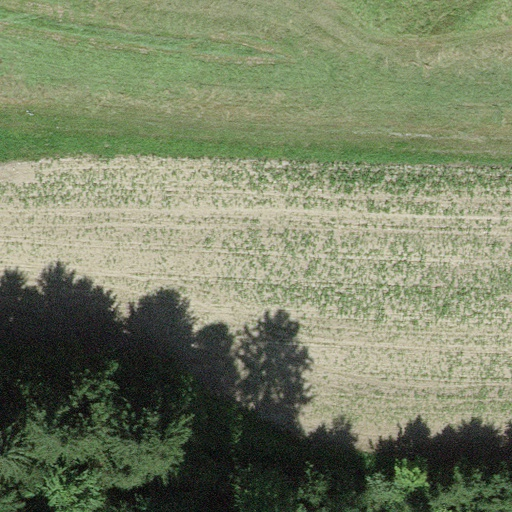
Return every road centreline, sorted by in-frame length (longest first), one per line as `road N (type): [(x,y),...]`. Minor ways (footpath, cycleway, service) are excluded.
road 1 (track): [(0,116),(511,146)]
road 2 (track): [(336,137),(415,30),(460,0)]
